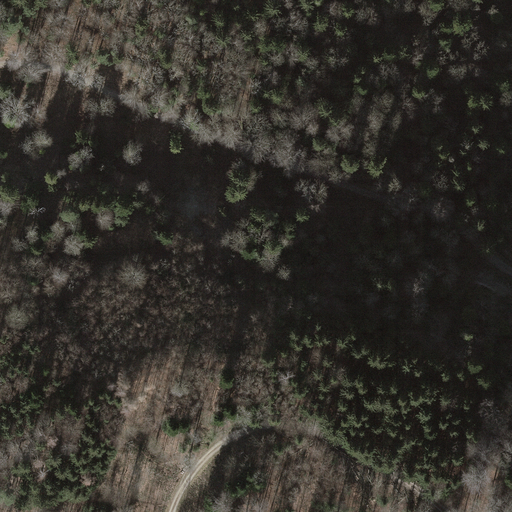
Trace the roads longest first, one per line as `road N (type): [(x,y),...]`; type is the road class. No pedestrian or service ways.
road 1 (track): [(0,62),(41,60),(182,128),(309,166),(358,192),(438,211),(511,278)]
road 2 (track): [(173,511),(210,455),(235,437),(271,430),(306,433),(345,451),(439,511)]
